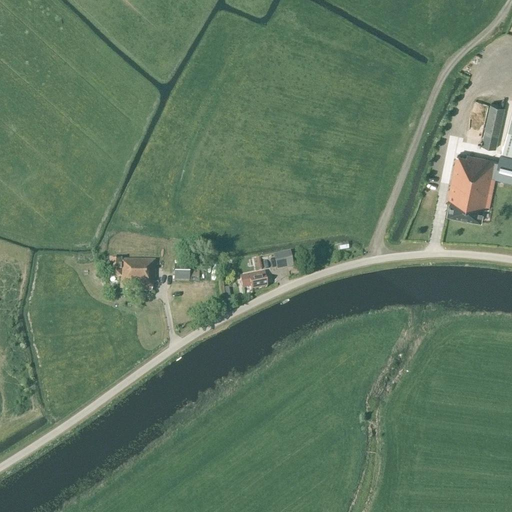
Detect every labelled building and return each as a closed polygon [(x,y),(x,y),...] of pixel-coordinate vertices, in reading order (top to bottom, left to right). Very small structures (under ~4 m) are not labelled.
[(496,149),(499,133),(504,107),(490,104),(485,130),(481,146),(496,149)] [(511,155),(511,112),(502,153),(511,155)] [(511,157),(501,154),(495,178),(511,182),(511,157)] [(488,209),(497,161),(466,156),(466,158),(456,156),(447,201),(449,202),(446,215),(480,222),(483,208),(488,209)] [(286,265),(284,259),(283,254),(277,255),(278,261),(279,266),(279,269),(286,268),(286,265)] [(154,284),(154,262),(120,261),(108,261),(108,279),(119,279),(119,290),(130,290),(130,292),(151,292),(151,284),(154,284)] [(198,279),(199,268),(189,268),(189,267),(174,266),(174,281),(189,282),(189,279),(198,279)] [(265,279),(264,274),(256,275),(256,274),(239,277),(242,289),(250,288),(251,291),(267,288),(265,279)]
